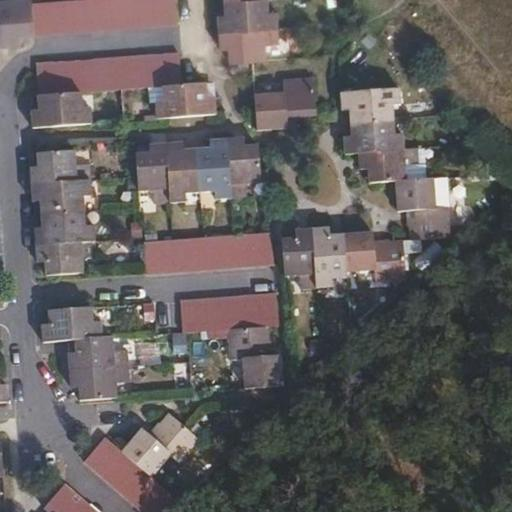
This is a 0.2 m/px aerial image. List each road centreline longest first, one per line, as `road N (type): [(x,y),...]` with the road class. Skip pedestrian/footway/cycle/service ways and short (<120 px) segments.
road 1 (residential): [(262,285),(24,300)]
road 2 (residential): [(118,511),(74,470),(61,420),(33,385),(23,314)]
road 3 (residential): [(177,38),(39,49),(17,67),(4,104)]
road 4 (track): [(373,0),(511,142)]
road 5 (residential): [(24,300),(4,104)]
road 6 (track): [(396,511),(511,398)]
